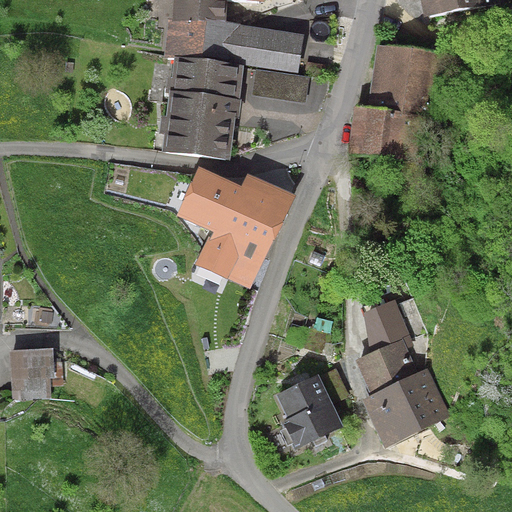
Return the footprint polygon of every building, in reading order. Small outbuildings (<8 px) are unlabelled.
[(216,0),(174,0),(173,20),(206,21),(207,18),(227,21),(228,0),(217,0),(216,0)] [(420,0),(424,17),(504,1),(504,0),(420,0)] [(206,21),(173,20),(168,20),(165,57),(175,57),(245,65),(299,73),(304,34),(227,21),(207,18),(206,21)] [(437,53),(377,45),(370,107),(423,114),(429,116),(437,53)] [(241,99),(245,65),(175,57),(173,77),(168,76),(166,92),(170,92),(167,116),(161,115),(159,133),(165,134),(163,151),(230,159),(235,117),(240,118),(243,99),(241,99)] [(327,64),(307,61),(305,73),(326,76),(327,64)] [(256,69),(252,95),(306,103),(310,77),(256,69)] [(370,107),(355,106),(351,151),(405,156),(418,158),(423,114),(370,107)] [(418,158),(405,156),(402,179),(426,181),(428,159),(418,158)] [(177,215),(210,230),(194,265),(251,291),(296,195),(248,173),(242,186),(200,167),(177,215)] [(320,267),(325,255),(314,251),(309,262),(320,267)] [(413,298),(397,304),(412,339),(428,333),(413,298)] [(395,299),(365,312),(370,354),(404,338),(408,349),(415,346),(412,339),(397,304),(395,299)] [(330,333),(333,321),(325,319),(322,331),(330,333)] [(370,354),(357,360),(372,394),(419,371),(408,349),(404,338),(370,354)] [(53,349),(10,351),(12,400),(51,398),(50,378),(55,378),(53,349)] [(281,421),(295,450),(313,442),(316,447),(328,441),(325,435),(344,426),(333,404),(350,396),(336,367),(319,376),(318,374),(276,395),(288,418),(281,421)] [(386,448),(452,415),(428,367),(419,371),(372,394),(362,399),(386,448)]
